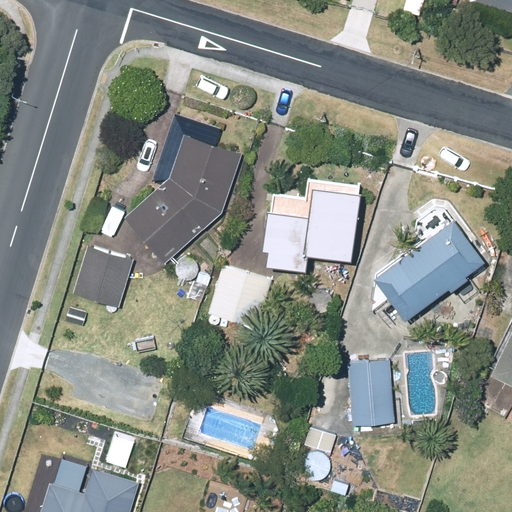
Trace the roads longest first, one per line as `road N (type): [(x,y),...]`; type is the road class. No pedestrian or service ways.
road 1 (residential): [(511,127),(100,0)]
road 2 (residential): [(0,289),(88,0)]
